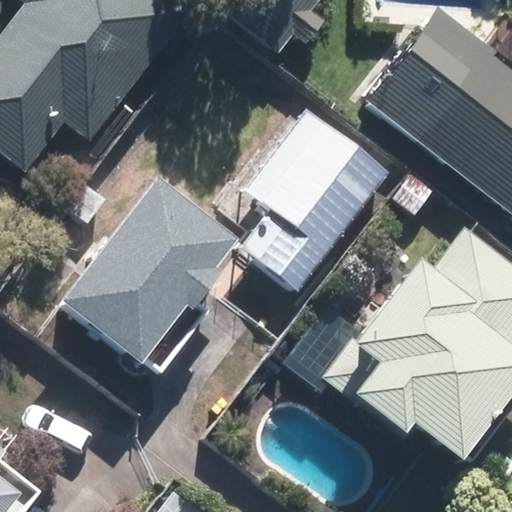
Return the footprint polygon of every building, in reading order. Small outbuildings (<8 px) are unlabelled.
[(185,4),(178,0),(6,0),(16,7),(0,27),(0,158),(18,173),(55,125),(83,147),(185,4)] [(326,1),(324,0),(252,0),(230,32),(279,67),(326,1)] [(442,8),(368,100),(511,215),(511,2),(482,40),(442,8)] [(386,174),(302,115),(234,208),(251,220),(229,251),(297,300),(386,174)] [(235,231),(150,171),(53,309),(137,369),(235,231)] [(429,270),(410,256),(342,345),(361,360),(336,391),(393,435),(401,424),(455,466),(511,392),(511,361),(510,359),(511,356),(511,260),(464,224),(429,270)]
